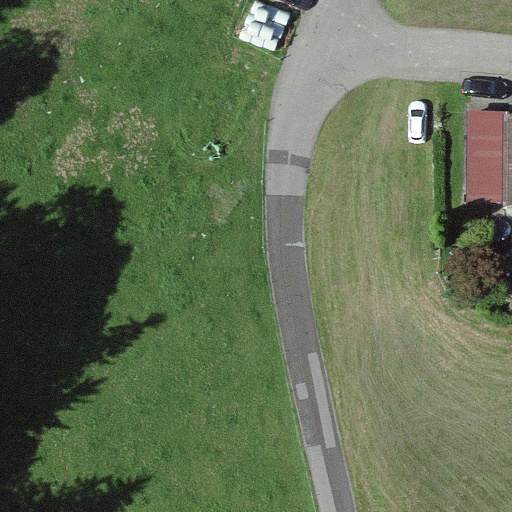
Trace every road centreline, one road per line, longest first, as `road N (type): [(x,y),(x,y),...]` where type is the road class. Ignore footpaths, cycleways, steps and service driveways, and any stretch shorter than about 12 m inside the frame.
road 1 (unclassified): [(341,511),(296,324),(288,222),(301,97),(345,40)]
road 2 (residential): [(511,59),(345,40)]
